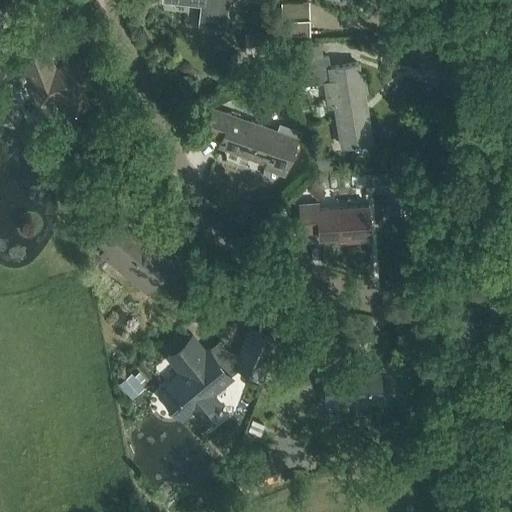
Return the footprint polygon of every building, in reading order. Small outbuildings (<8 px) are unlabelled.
[(168,0),(202,4),(200,24),(212,26),(211,28),(216,29),(216,27),(227,29),(230,4),(235,0),(168,0)] [(281,35),(310,34),(309,17),(281,18),(281,35)] [(0,44),(0,87),(2,93),(21,85),(26,83),(31,85),(39,105),(40,104),(44,115),(54,120),(63,115),(88,105),(81,88),(93,84),(83,58),(56,68),(47,47),(44,48),(38,31),(41,30),(40,27),(38,28),(39,29),(0,44)] [(358,62),(330,66),(328,55),(323,55),(299,59),(302,84),(325,80),(329,106),(335,105),(342,145),(372,140),(364,91),(366,91),(363,74),(360,74),(358,62)] [(203,129),(222,136),(219,144),(266,162),(264,167),(283,174),(295,143),(276,136),(278,132),(262,125),(260,130),(210,111),(203,129)] [(317,169),(333,168),(333,157),(316,159),(317,169)] [(398,174),(358,176),(358,192),(382,191),(383,215),(399,214),(398,174)] [(327,190),(314,179),(305,188),(318,200),(327,190)] [(317,208),(317,202),(299,203),(300,231),(318,230),(318,238),(355,235),(355,231),(369,230),(368,204),(317,208)] [(97,236),(106,244),(101,251),(147,291),(176,258),(146,232),(140,239),(125,225),(131,219),(120,209),(97,236)] [(259,376),(275,340),(252,330),(240,356),(229,351),(218,361),(209,350),(205,353),(192,337),(169,356),(183,372),(166,386),(188,412),(194,406),(197,410),(201,412),(206,411),(212,406),(214,401),(213,397),(210,393),(237,371),(238,367),(259,376)] [(381,374),(345,375),(325,375),(325,403),(381,402),(381,374)] [(260,435),(264,424),(252,420),(247,429),(260,435)] [(235,469),(239,480),(244,492),(279,479),(270,456),(235,469)]
